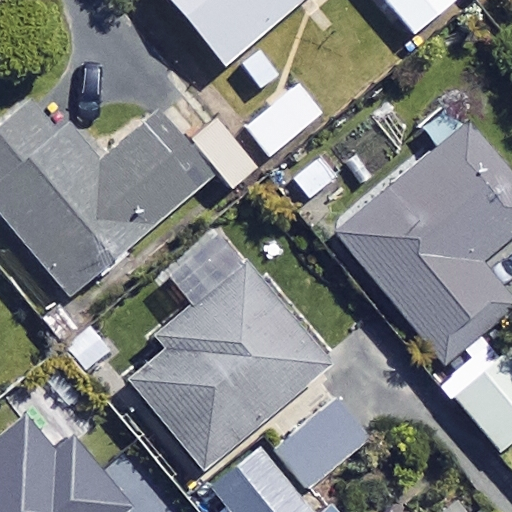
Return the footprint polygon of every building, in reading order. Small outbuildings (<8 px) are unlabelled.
[(162,0),(224,73),(310,0),(162,0)] [(460,3),(457,0),(381,0),(416,40),(460,3)] [(321,121),(294,87),(242,128),(269,162),(321,121)] [(65,148),(35,111),(0,139),(0,217),(71,305),(215,189),(159,121),(103,167),(78,137),(65,148)] [(339,239),(445,367),(511,310),(511,295),(485,263),(511,240),(511,196),(462,136),(339,239)] [(331,375),(247,274),(161,345),(171,357),(132,390),(206,479),(331,375)] [(511,449),(511,368),(487,344),(440,392),(505,457),(511,449)] [(371,443),(333,397),(271,448),(309,494),(371,443)] [(0,437),(0,511),(123,511),(132,505),(72,433),(54,447),(27,415),(0,437)] [(309,511),(260,449),(209,489),(226,511),(309,511)]
